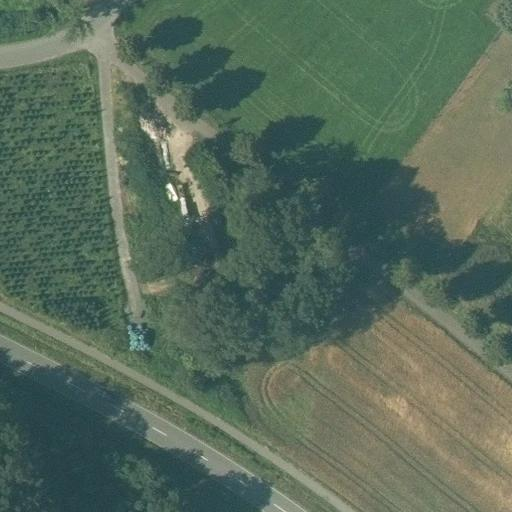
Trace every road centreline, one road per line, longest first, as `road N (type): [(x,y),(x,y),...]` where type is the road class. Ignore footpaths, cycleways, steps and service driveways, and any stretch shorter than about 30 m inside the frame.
road 1 (track): [(511,374),(188,121),(89,30)]
road 2 (secondary): [(282,511),(178,442),(0,350)]
road 3 (unclassified): [(89,30),(104,69),(115,208),(138,324)]
